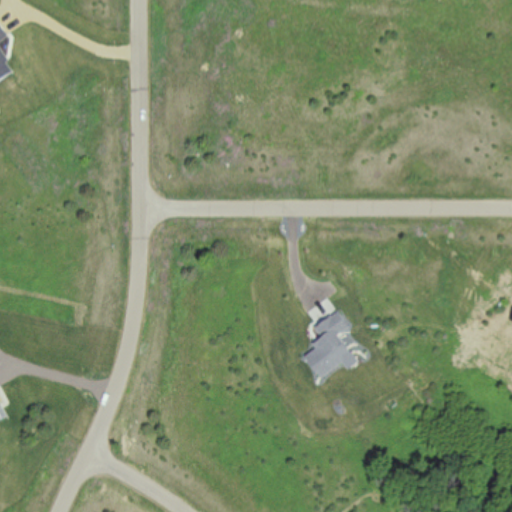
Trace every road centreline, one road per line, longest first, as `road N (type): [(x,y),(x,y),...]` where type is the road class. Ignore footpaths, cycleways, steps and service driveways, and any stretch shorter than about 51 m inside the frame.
road 1 (residential): [(144,0),(146,277),(128,374),(94,458)]
road 2 (residential): [(511,213),(147,213)]
